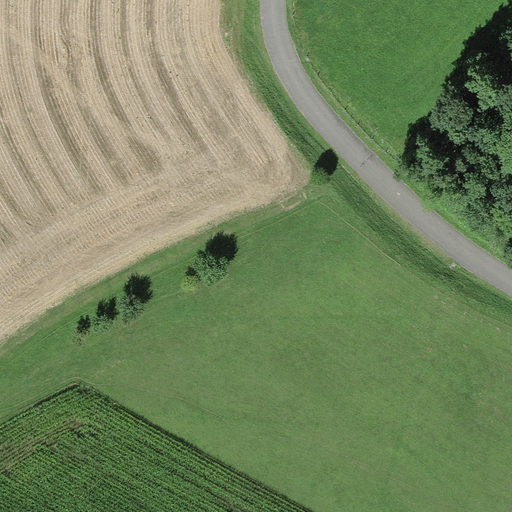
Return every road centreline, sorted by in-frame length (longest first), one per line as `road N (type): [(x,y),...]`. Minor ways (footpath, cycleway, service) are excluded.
road 1 (track): [(0,355),(68,307),(365,161)]
road 2 (track): [(511,281),(459,248),(321,116),(287,69),(269,0)]
